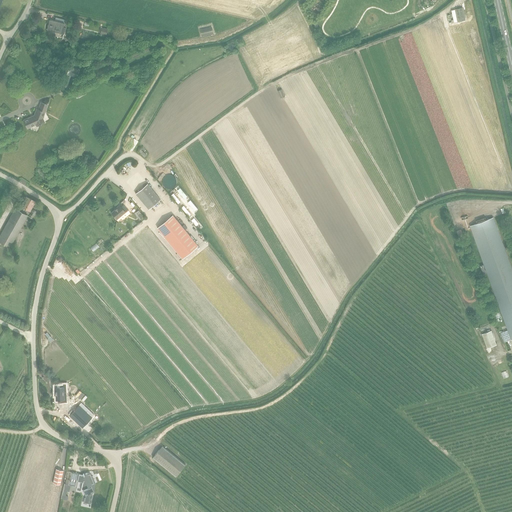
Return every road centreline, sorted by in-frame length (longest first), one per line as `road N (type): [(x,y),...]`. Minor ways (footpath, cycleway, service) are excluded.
road 1 (unclassified): [(56,218),(119,159),(155,167),(255,93),(320,59),(426,22),(455,0)]
road 2 (track): [(113,458),(182,418),(252,407),(282,393),(322,351),(357,290),(416,219)]
road 3 (tertiary): [(110,511),(113,458),(53,434),(36,410),(33,317),(56,218)]
road 4 (track): [(322,351),(462,469),(481,511)]
road 5 (unclassified): [(482,0),(511,119)]
road 6 (track): [(511,386),(394,412)]
